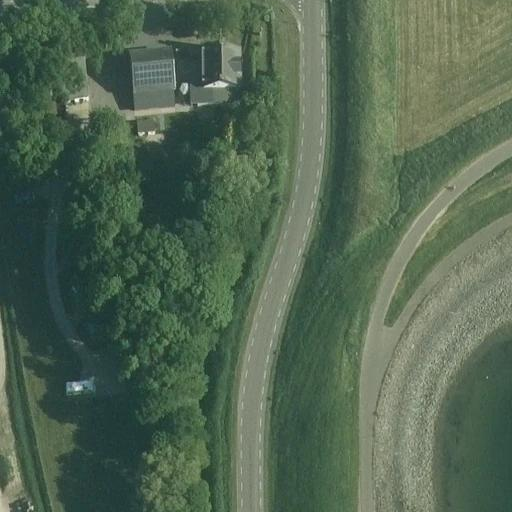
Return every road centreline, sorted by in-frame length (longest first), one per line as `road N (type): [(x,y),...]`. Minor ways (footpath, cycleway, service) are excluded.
road 1 (secondary): [(310,0),(308,183),(256,355),(250,511)]
road 2 (unclassified): [(374,349),(378,315),(408,247),(467,181),(511,154)]
road 3 (unclassified): [(374,349),(393,338),(452,266),(511,224)]
road 4 (unclassified): [(368,511),(374,349)]
